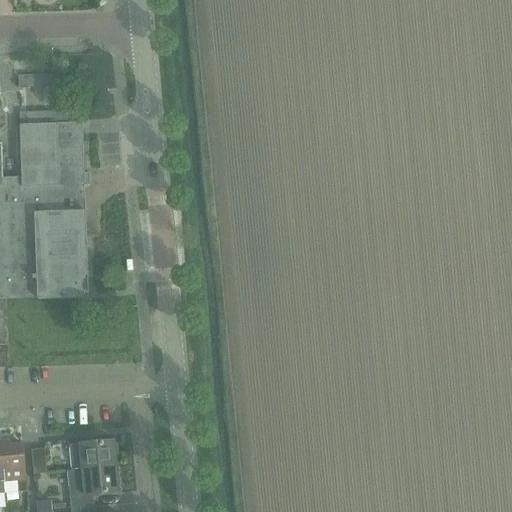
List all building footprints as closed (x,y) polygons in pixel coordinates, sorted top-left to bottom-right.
[(18,90),(63,88),(63,76),(18,77),(18,90)] [(3,186),(0,185),(0,300),(87,298),(85,210),(84,187),(89,187),(89,175),(83,175),(82,125),(64,125),(64,113),(19,115),(21,179),(3,180),(3,186)] [(3,483),(4,483),(17,482),(18,494),(27,493),(22,446),(10,447),(10,442),(0,442),(0,447),(0,448),(3,483)] [(69,446),(72,472),(117,468),(114,442),(69,446)] [(34,476),(47,475),(44,450),(31,451),(34,476)] [(69,488),(71,511),(94,509),(92,496),(119,494),(117,468),(72,472),(67,473),(69,488)] [(36,503),(36,511),(53,511),(52,501),(36,503)]
